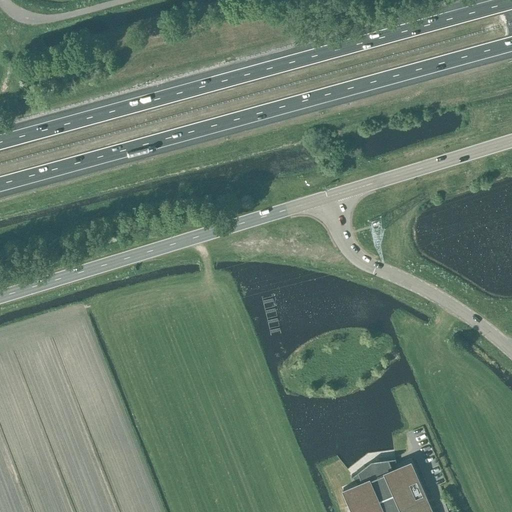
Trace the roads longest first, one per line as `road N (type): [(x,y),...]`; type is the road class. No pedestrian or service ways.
road 1 (motorway): [(0,184),(511,44)]
road 2 (motorway): [(511,2),(0,142)]
road 3 (secondary): [(0,297),(329,196)]
road 4 (tertiary): [(511,352),(451,305),(354,256),(329,196)]
road 5 (secondary): [(329,196),(511,140)]
